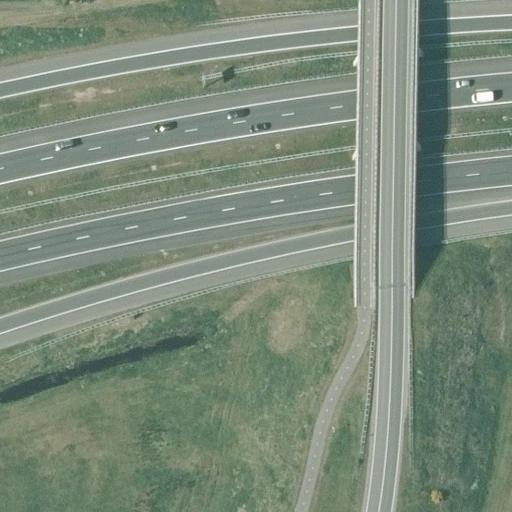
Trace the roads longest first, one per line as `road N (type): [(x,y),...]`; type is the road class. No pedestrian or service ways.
road 1 (motorway): [(0,328),(249,258),(511,213)]
road 2 (motorway): [(0,257),(229,212),(511,174)]
road 3 (motorway): [(511,90),(193,132),(0,171)]
road 4 (motorway): [(511,26),(267,45),(0,92)]
road 5 (tertiary): [(378,511),(390,353),(396,0)]
